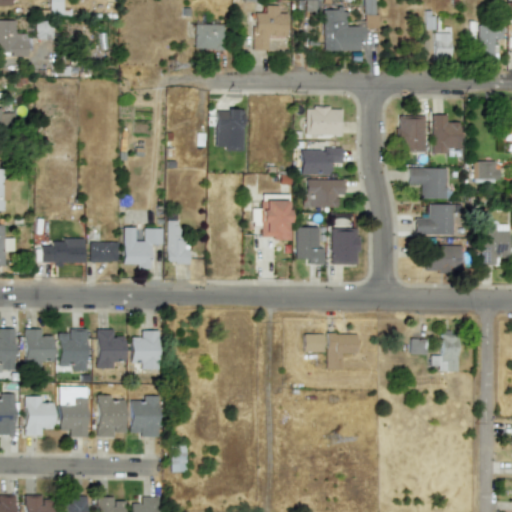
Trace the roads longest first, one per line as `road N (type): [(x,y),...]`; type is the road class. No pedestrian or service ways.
road 1 (residential): [(0,295),(511,302)]
road 2 (residential): [(222,82),(511,85)]
road 3 (residential): [(379,300),(369,84)]
road 4 (residential): [(483,511),(483,302)]
road 5 (residential): [(0,464),(161,470)]
